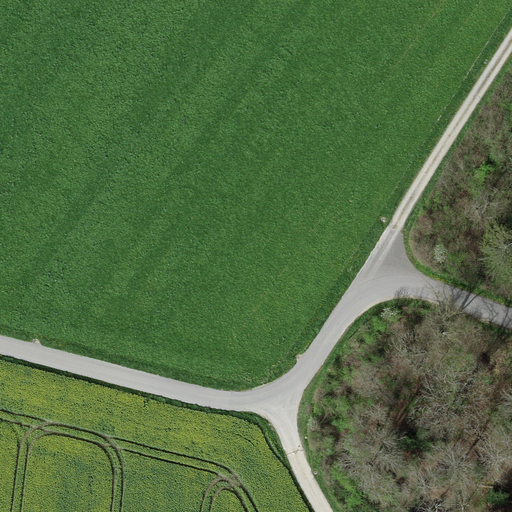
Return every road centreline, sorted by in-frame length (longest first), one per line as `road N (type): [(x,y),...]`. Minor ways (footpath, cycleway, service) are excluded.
road 1 (residential): [(0,349),(191,398),(277,410),(371,268),(511,315)]
road 2 (track): [(371,268),(511,40)]
